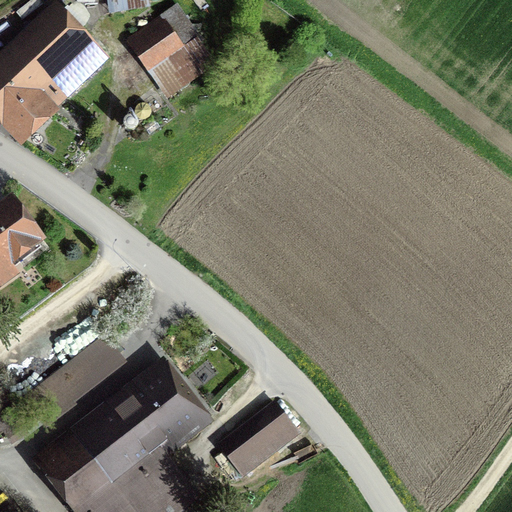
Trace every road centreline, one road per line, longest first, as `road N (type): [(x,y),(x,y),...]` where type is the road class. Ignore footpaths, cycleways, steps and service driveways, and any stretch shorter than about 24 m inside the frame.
road 1 (unclassified): [(388,511),(303,396),(216,312),(0,153)]
road 2 (track): [(0,344),(132,244)]
